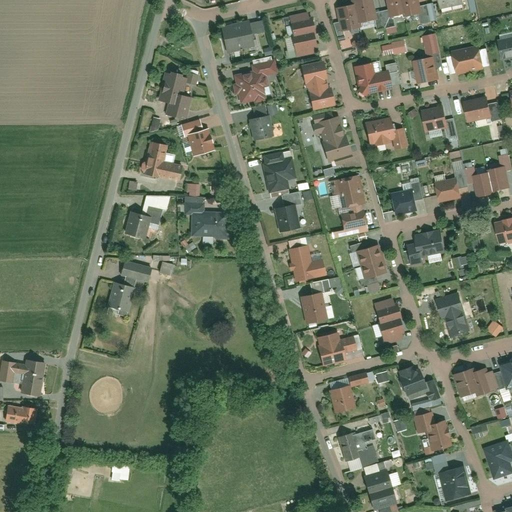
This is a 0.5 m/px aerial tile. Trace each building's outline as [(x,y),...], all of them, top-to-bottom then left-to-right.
[(370,9),(373,23),(391,18),(389,10),(387,2),(371,6),(369,0),(349,0),(350,0),(333,5),(340,29),(355,24),(353,14),(370,9)] [(385,0),(387,2),(389,10),(402,7),(404,12),(415,9),(418,17),(433,12),(429,0),(419,0),(418,0),(385,0)] [(435,0),(436,2),(445,0),(464,0),(467,11),(476,9),(473,0),(435,0)] [(304,6),(284,10),(292,50),(312,46),(311,39),(314,39),(309,10),(305,11),(304,6)] [(218,28),(224,58),(254,52),(248,23),(218,28)] [(511,32),(495,36),(498,52),(511,49),(511,25),(511,26),(511,29),(511,32)] [(450,43),(454,67),(481,63),(477,38),(450,43)] [(408,56),(413,75),(435,69),(432,57),(436,56),(432,39),(423,41),(425,52),(408,56)] [(387,55),(410,52),(408,40),(385,43),(387,55)] [(228,71),(235,94),(260,87),(255,72),(275,66),(271,52),(246,59),(248,65),(228,71)] [(304,103),(330,97),(327,83),(322,84),(319,71),(324,70),(319,52),(293,59),(304,103)] [(359,89),(388,81),(383,62),(374,64),(371,54),(351,60),(359,89)] [(183,117),(193,92),(176,86),(182,72),(167,67),(157,94),(165,97),(161,109),(183,117)] [(191,83),(201,84),(201,73),(191,72),(191,83)] [(244,114),(250,135),(279,127),(269,93),(252,98),(256,110),(244,114)] [(487,99),(464,104),(468,121),(490,117),(491,116),(488,105),(487,99)] [(498,102),(488,105),(491,116),(490,117),(491,122),(502,120),(498,102)] [(328,162),(352,154),(343,126),(339,127),(332,108),(307,116),(312,130),(317,128),(328,162)] [(443,108),(422,113),(426,131),(447,127),(446,120),(443,108)] [(189,153),(214,145),(205,121),(201,122),(198,113),(178,119),(189,153)] [(154,130),(162,131),(164,118),(155,117),(154,130)] [(454,119),(446,120),(447,127),(448,131),(456,129),(454,119)] [(390,120),(366,125),(370,143),(376,142),(376,145),(384,143),(384,140),(393,138),(394,138),(392,131),(390,120)] [(181,159),(174,157),(166,155),(172,135),(145,128),(133,170),(174,181),(181,159)] [(402,129),(392,131),(394,138),(393,138),(395,149),(406,147),(402,129)] [(257,149),(266,188),(286,184),(284,173),(291,171),(285,142),(257,149)] [(412,155),(414,165),(427,162),(424,152),(412,155)] [(511,168),(510,160),(502,162),(503,168),(504,172),(511,170),(511,168)] [(367,219),(353,168),(326,175),(339,226),(367,219)] [(503,168),(489,171),(494,193),(493,191),(508,188),(504,172),(503,168)] [(465,169),(454,172),(456,180),(457,180),(459,189),(468,187),(468,185),(466,175),(465,169)] [(475,176),(474,176),(476,183),(479,197),(494,193),(489,171),(488,171),(489,173),(475,176)] [(474,173),(466,175),(468,185),(476,183),(474,176),(475,176),(474,173)] [(456,180),(436,184),(440,201),(460,197),(459,189),(457,180),(456,180)] [(132,181),(132,190),(141,190),(141,181),(132,181)] [(420,182),(411,184),(412,191),(413,191),(415,201),(423,199),(420,182)] [(190,184),(190,192),(201,192),(201,184),(190,184)] [(313,189),(305,192),(307,200),(315,198),(313,189)] [(412,191),(391,195),(395,214),(410,211),(410,212),(417,210),(415,201),(413,191),(412,191)] [(224,232),(227,232),(228,204),(205,203),(205,197),(190,196),(190,232),(224,232)] [(269,203),(276,226),(299,220),(292,196),(269,203)] [(131,205),(123,228),(142,234),(145,224),(152,227),(160,205),(146,200),(143,209),(131,205)] [(504,222),(496,224),(500,242),(508,241),(509,243),(511,242),(511,219),(504,221),(504,222)] [(424,236),(416,237),(417,244),(420,256),(421,256),(429,254),(430,256),(439,254),(439,252),(441,252),(440,246),(443,246),(440,232),(433,234),(433,232),(424,234),(424,236)] [(342,240),(360,291),(377,285),(371,269),(383,265),(373,237),(366,240),(363,233),(342,240)] [(291,251),(290,251),(297,280),(324,274),(321,262),(310,264),(307,247),(291,251)] [(99,306),(124,313),(135,276),(141,278),(146,261),(123,254),(117,275),(109,273),(107,281),(99,306)] [(457,258),(459,267),(471,264),(469,255),(457,258)] [(163,272),(175,275),(178,263),(166,261),(163,272)] [(313,295),(302,297),(308,323),(326,319),(320,294),(320,293),(313,295)] [(458,295),(437,301),(441,312),(444,311),(450,328),(448,329),(451,337),(460,335),(459,333),(468,330),(465,321),(466,320),(463,311),(462,311),(461,306),(462,305),(458,295)] [(381,309),(376,310),(380,323),(399,319),(401,318),(397,304),(394,305),(381,309)] [(380,323),(379,324),(383,338),(388,336),(400,332),(403,332),(399,319),(380,323)] [(490,329),(500,336),(507,327),(498,320),(490,329)] [(321,346),(319,347),(323,365),(345,359),(343,352),(341,341),(339,342),(336,342),(333,334),(319,338),(321,346)] [(35,393),(42,356),(23,352),(22,359),(0,355),(0,374),(15,377),(13,388),(35,393)] [(511,362),(501,366),(503,371),(508,388),(511,386),(511,362)] [(401,381),(399,382),(403,391),(405,390),(406,393),(415,389),(416,391),(424,388),(425,388),(423,384),(419,371),(415,372),(415,373),(412,371),(411,368),(400,372),(402,377),(400,378),(401,381)] [(474,369),(455,376),(462,396),(476,392),(480,390),(481,394),(493,390),(489,379),(479,383),(474,369)] [(486,369),(476,373),(479,383),(489,379),(493,390),(499,388),(493,371),(487,373),(486,369)] [(390,371),(379,372),(380,382),(392,381),(390,371)] [(503,371),(494,373),(499,388),(500,390),(508,388),(503,371)] [(366,373),(349,378),(351,386),(368,381),(366,373)] [(348,386),(331,391),(336,412),(354,408),(348,386)] [(31,420),(34,403),(4,398),(1,415),(31,420)] [(508,406),(499,409),(501,419),(511,417),(508,406)] [(415,417),(414,417),(418,433),(428,430),(427,426),(434,424),(431,413),(429,413),(415,417)] [(409,429),(406,419),(396,422),(399,432),(409,429)] [(353,461),(374,456),(375,453),(371,441),(366,443),(365,434),(378,430),(374,420),(343,427),(353,461)] [(434,424),(427,426),(428,430),(433,450),(450,445),(444,422),(434,424)] [(478,436),(492,432),(490,424),(476,428),(478,436)] [(478,439),(490,473),(511,464),(508,452),(511,450),(511,435),(509,428),(478,439)] [(444,454),(432,457),(437,475),(440,474),(440,473),(448,471),(444,454)] [(366,511),(393,505),(382,463),(355,470),(366,511)] [(115,480),(132,480),(133,464),(115,464),(115,480)] [(448,471),(440,473),(440,474),(446,500),(470,494),(463,467),(448,471)] [(511,511),(511,497),(490,503),(492,511),(511,511)] [(456,510),(456,511),(492,511),(490,503),(456,510)]
